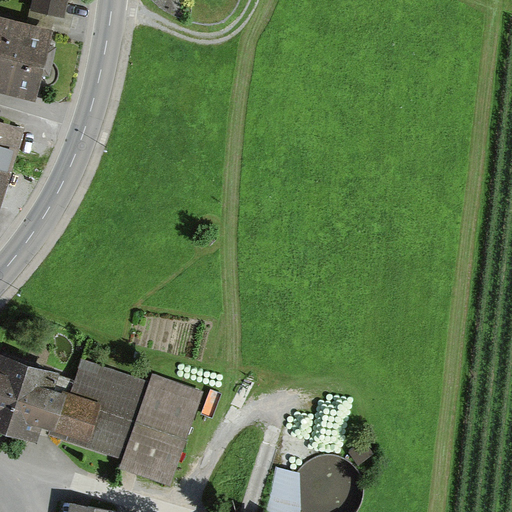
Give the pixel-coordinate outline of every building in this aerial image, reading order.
[(60,0),(29,0),(28,7),(58,13),(60,0)] [(0,67),(13,17),(0,13),(0,67)] [(13,17),(0,67),(0,78),(31,87),(47,26),(13,17)] [(0,159),(7,162),(18,123),(0,118),(0,159)] [(78,376),(0,350),(0,417),(36,430),(41,414),(55,418),(52,427),(130,453),(128,461),(167,474),(195,389),(151,374),(148,383),(83,362),(78,376)] [(129,511),(130,508),(71,497),(68,511),(129,511)]
